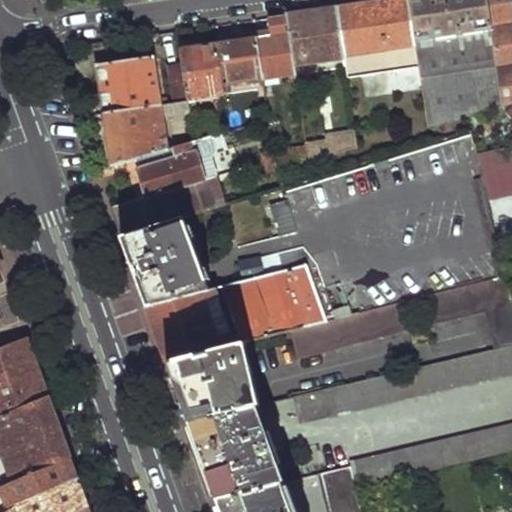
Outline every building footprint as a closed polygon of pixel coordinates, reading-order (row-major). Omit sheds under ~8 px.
[(342,54),(345,74),(360,72),(366,100),(422,91),(408,0),(392,0),(335,8),(342,54)] [(408,0),(422,91),(427,128),(503,106),(486,0),(408,0)] [(511,24),(508,0),(486,0),(503,106),(511,103),(511,24)] [(286,15),(293,62),(342,54),(335,8),(286,15)] [(261,76),(261,80),(295,74),(293,62),(286,15),(268,18),(270,36),(256,39),(261,76)] [(216,45),(221,82),(261,76),(256,39),(216,45)] [(193,97),(223,94),(221,82),(216,45),(179,51),(181,67),(187,104),(187,106),(194,105),(193,97)] [(96,66),(104,116),(166,107),(165,100),(159,101),(152,58),(96,66)] [(167,68),(172,106),(187,104),(181,67),(167,68)] [(104,116),(112,166),(133,159),(167,150),(166,145),(162,118),(188,114),(187,106),(187,104),(172,106),(166,107),(104,116)] [(305,146),(307,163),(356,149),(354,131),(326,135),(328,142),(305,146)] [(209,138),(213,150),(226,146),(222,134),(209,138)] [(307,264),(329,322),(402,304),(427,297),(507,276),(472,135),(287,193),(289,202),(273,207),(282,237),(298,233),(302,247),(278,254),(281,263),(283,270),(307,264)] [(112,209),(122,239),(185,219),(225,207),(208,156),(213,150),(209,138),(192,143),(176,147),(167,150),(133,159),(146,197),(112,209)] [(511,145),(481,154),(493,199),(511,194),(511,145)] [(272,154),(279,171),(307,163),(305,146),(272,154)] [(272,154),(270,149),(260,153),(268,175),(279,171),(272,154)] [(122,239),(147,307),(210,290),(203,268),(207,267),(205,260),(199,261),(185,219),(122,239)] [(270,266),(281,263),(278,254),(267,257),(270,266)] [(159,340),(168,364),(245,344),(293,332),(329,322),(307,264),(283,270),(210,290),(147,307),(159,340)] [(427,297),(435,324),(485,311),(497,350),(511,346),(511,297),(511,292),(507,276),(427,297)] [(293,332),(300,359),(408,331),(402,304),(329,322),(293,332)] [(25,339),(0,349),(0,418),(47,399),(25,339)] [(179,395),(190,424),(258,408),(249,376),(254,375),(245,344),(168,364),(179,395)] [(295,399),(300,424),(511,374),(511,346),(497,350),(295,399)] [(47,399),(0,418),(0,443),(2,443),(15,481),(69,459),(47,399)] [(204,461),(218,500),(284,484),(258,408),(190,424),(204,461)] [(511,425),(351,462),(352,468),(357,489),(511,452),(511,425)] [(69,459),(15,481),(3,486),(0,487),(0,492),(1,495),(13,490),(19,505),(77,480),(73,469),(69,459)] [(324,475),(333,511),(362,511),(357,489),(352,468),(324,475)] [(82,496),(77,480),(19,505),(15,511),(83,511),(88,510),(82,496)] [(222,511),(294,511),(284,484),(218,500),(222,511)]
